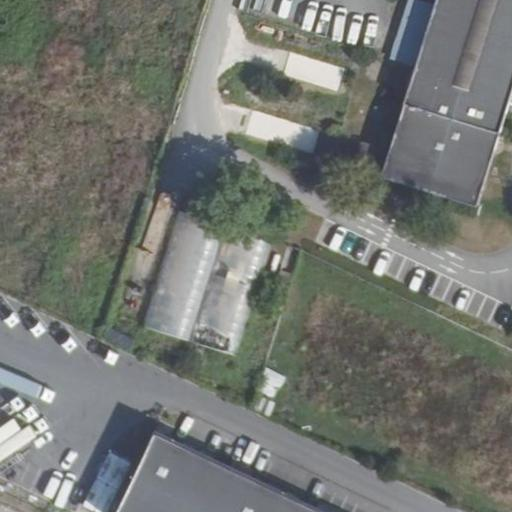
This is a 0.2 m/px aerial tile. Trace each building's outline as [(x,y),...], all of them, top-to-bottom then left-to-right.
[(511,110),(511,0),(439,0),(407,103),(415,105),(394,173),(477,199),(498,130),(505,133),(511,110)] [(175,212),(145,326),(233,349),(250,284),(257,286),(270,236),(175,212)] [(256,389),(276,396),(284,374),(264,367),(256,389)] [(317,511),(148,437),(114,511),(317,511)] [(105,450),(83,507),(98,511),(108,511),(128,458),(105,450)]
